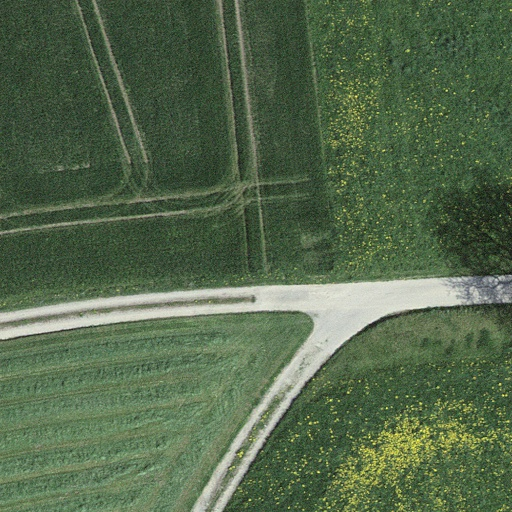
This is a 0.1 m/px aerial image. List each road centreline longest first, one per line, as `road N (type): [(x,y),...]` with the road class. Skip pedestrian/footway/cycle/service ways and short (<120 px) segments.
road 1 (track): [(0,326),(60,312),(334,302)]
road 2 (track): [(334,302),(209,511)]
road 3 (track): [(511,291),(334,302)]
